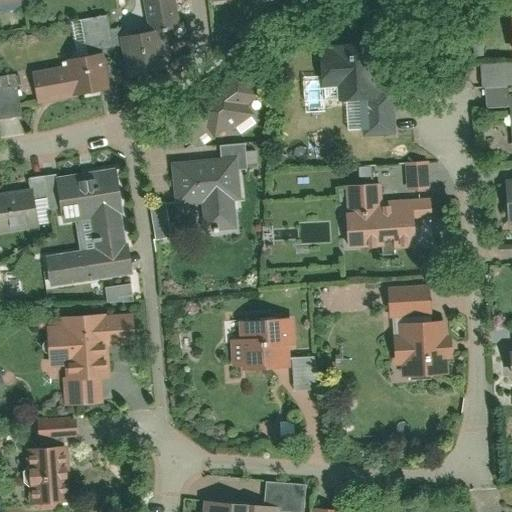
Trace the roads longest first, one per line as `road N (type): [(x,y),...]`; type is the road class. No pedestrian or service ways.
road 1 (residential): [(168,511),(179,468),(196,462),(432,480),(468,455),(480,344),(468,146),(451,109)]
road 2 (residential): [(0,137),(160,100),(193,51),(189,0)]
